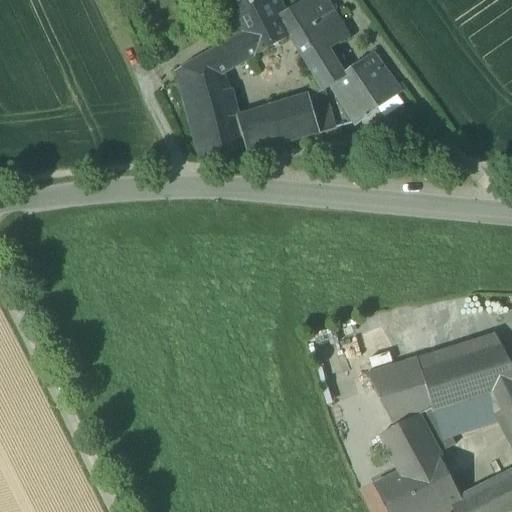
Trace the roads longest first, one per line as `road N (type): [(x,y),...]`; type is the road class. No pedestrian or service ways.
road 1 (tertiary): [(511,216),(186,185),(0,210)]
road 2 (unclassified): [(0,281),(115,511)]
